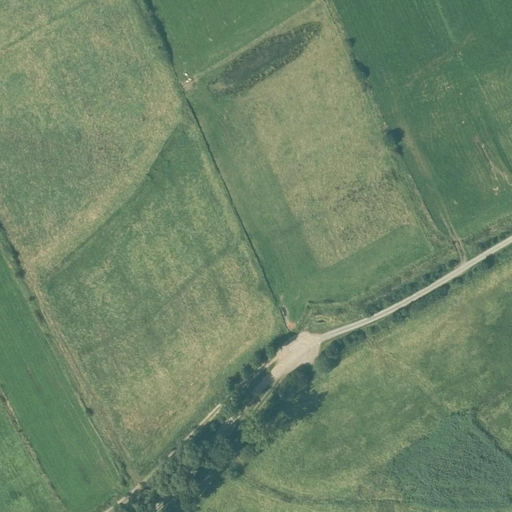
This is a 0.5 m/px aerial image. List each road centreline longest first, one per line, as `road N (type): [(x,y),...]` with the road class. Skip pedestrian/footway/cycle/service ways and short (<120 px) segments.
road 1 (track): [(312,339),(285,346),(254,371),(100,511)]
road 2 (unclassified): [(137,511),(283,358),(312,339)]
road 3 (track): [(312,339),(379,313),(511,238)]
road 4 (track): [(312,339),(178,511)]
